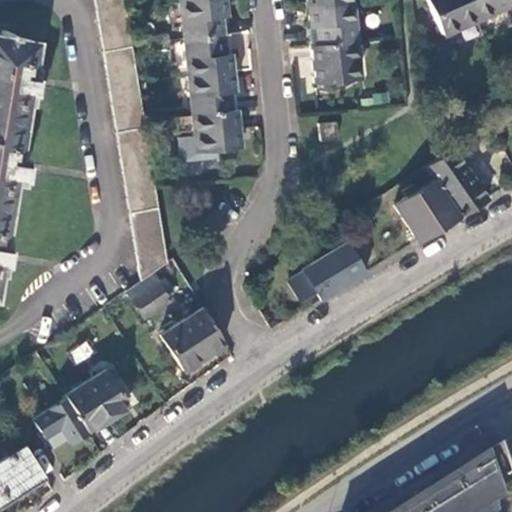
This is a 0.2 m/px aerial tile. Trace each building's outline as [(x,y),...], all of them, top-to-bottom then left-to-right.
[(165,262),(122,0),(91,0),(138,280),(149,273),(165,262)] [(183,40),(228,35),(223,0),(191,0),(179,1),(183,40)] [(349,0),(303,0),(304,9),(350,5),(349,0)] [(472,18),(463,0),(426,0),(440,32),(472,18)] [(507,3),(505,0),(463,0),(472,18),(507,3)] [(350,5),(304,9),(308,46),(354,42),(350,5)] [(0,240),(1,235),(0,234),(0,211),(5,181),(14,183),(16,170),(18,155),(9,154),(18,102),(22,102),(25,84),(29,64),(24,63),(28,39),(6,35),(7,31),(1,30),(1,35),(0,34),(0,240)] [(187,77),(231,73),(228,35),(183,40),(187,77)] [(354,42),(308,46),(312,87),(358,82),(354,42)] [(191,115),(235,110),(231,73),(187,77),(191,115)] [(239,147),(235,110),(191,115),(193,137),(195,152),(239,147)] [(191,115),(174,116),(176,139),(193,137),(191,115)] [(318,125),(319,143),(337,141),(336,124),(318,125)] [(457,216),(485,200),(450,149),(422,167),(431,180),(457,216)] [(419,239),(457,216),(431,180),(413,192),(411,188),(402,194),(405,198),(391,207),(403,224),(407,221),(419,239)] [(319,300),(364,273),(345,241),(301,269),(319,300)] [(149,273),(138,280),(128,288),(134,297),(155,282),(149,273)] [(157,281),(155,282),(134,297),(130,300),(143,318),(170,300),(157,281)] [(181,371),(222,344),(199,307),(159,336),(181,371)] [(76,363),(93,354),(86,342),(69,351),(76,363)] [(63,398),(85,431),(125,406),(102,370),(62,396),(63,398)] [(67,443),(85,431),(63,398),(31,420),(42,436),(57,427),(67,443)] [(392,511),(486,511),(486,508),(498,501),(492,481),(507,476),(497,445),(483,454),(392,511)] [(0,504),(42,478),(21,446),(0,459),(0,504)]
